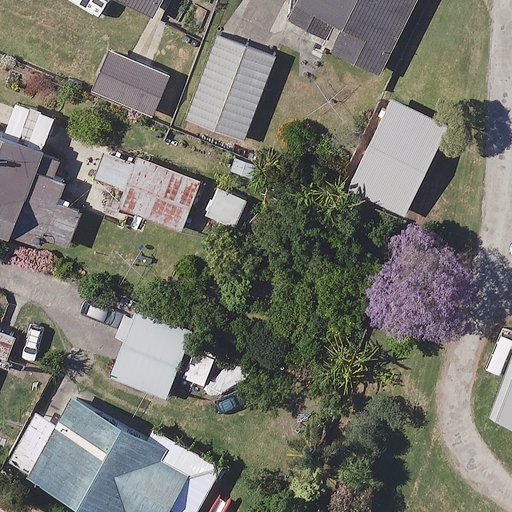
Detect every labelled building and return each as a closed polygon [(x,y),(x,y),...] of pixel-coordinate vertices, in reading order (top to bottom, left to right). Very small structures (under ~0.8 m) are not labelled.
[(78,0),(106,14),(113,0),(140,0),(156,8),(160,0),(78,0)] [(295,2),(290,0),(231,0),(187,106),(243,129),(295,2)] [(304,0),(297,16),(313,24),(309,33),(384,67),(388,59),(415,0),(304,0)] [(169,73),(113,48),(95,87),(152,112),(169,73)] [(449,120),(391,93),(349,181),(407,209),(449,120)] [(71,237),(83,203),(58,194),(66,172),(54,167),(58,155),(43,149),(57,110),(18,97),(7,130),(0,127),(0,220),(47,237),(50,229),(71,237)] [(201,174),(142,153),(116,144),(105,176),(131,185),(124,203),(183,224),(201,174)] [(195,324),(138,303),(112,370),(169,392),(195,324)] [(18,327),(0,319),(0,348),(8,351),(18,327)] [(511,364),(495,411),(511,421),(511,364)] [(196,511),(220,454),(68,394),(35,477),(122,511),(196,511)]
